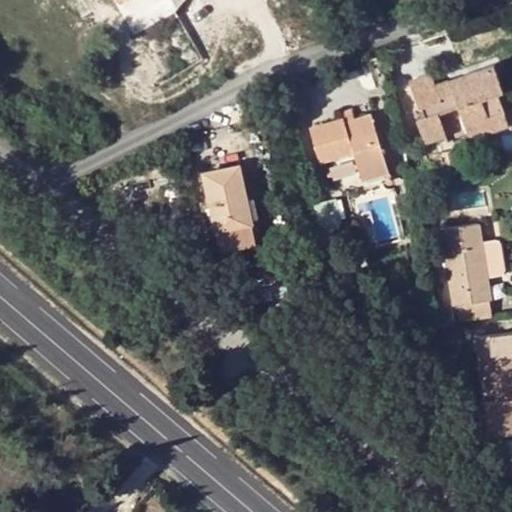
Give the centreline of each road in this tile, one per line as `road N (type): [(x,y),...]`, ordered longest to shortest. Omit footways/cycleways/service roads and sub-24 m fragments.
road 1 (residential): [(449,511),(42,183)]
road 2 (residential): [(480,0),(264,81),(42,183)]
road 3 (secondary): [(0,302),(245,511)]
